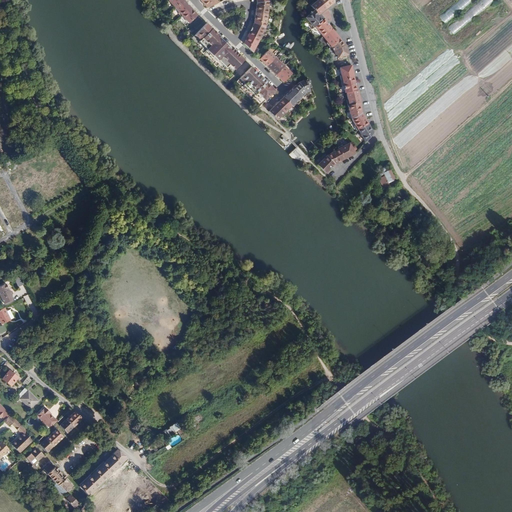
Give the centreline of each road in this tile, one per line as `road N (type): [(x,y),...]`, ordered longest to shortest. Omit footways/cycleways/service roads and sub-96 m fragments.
road 1 (primary): [(511,273),(283,445)]
road 2 (primary): [(310,444),(511,294)]
road 3 (track): [(134,459),(161,486),(172,486),(327,370)]
road 4 (track): [(0,342),(69,289),(112,189)]
road 5 (residential): [(0,348),(134,459)]
road 6 (track): [(345,0),(507,0),(511,7)]
road 7 (residential): [(192,0),(283,89),(270,104)]
road 8 (track): [(511,82),(402,179)]
road 9 (residential): [(380,131),(345,0)]
road 10 (track): [(371,425),(357,457),(287,511)]
